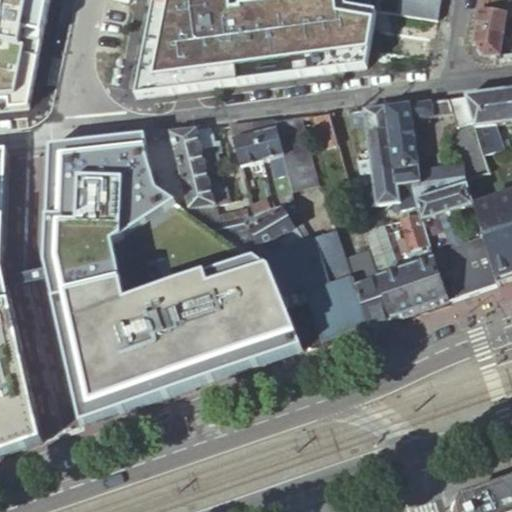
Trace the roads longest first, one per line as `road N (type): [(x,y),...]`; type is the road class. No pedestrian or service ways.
road 1 (unclassified): [(449,83),(87,124)]
road 2 (secondary): [(327,403),(9,511)]
road 3 (secondary): [(511,329),(327,403)]
road 4 (secondary): [(227,511),(410,448)]
road 5 (unclassified): [(95,0),(80,64),(87,124)]
